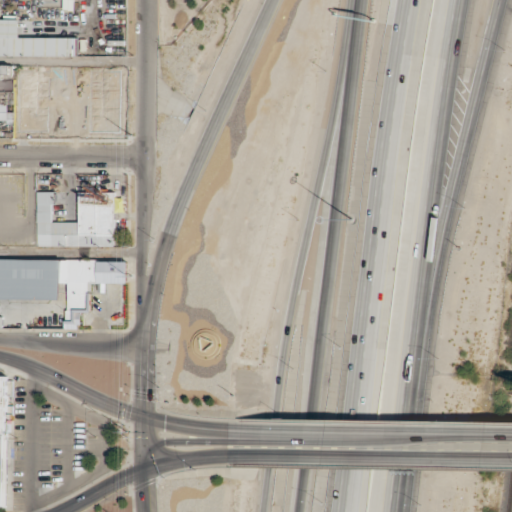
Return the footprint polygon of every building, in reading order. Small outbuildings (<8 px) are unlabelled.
[(0,55),(77,56),(77,38),(20,37),(20,20),(0,19),(0,55)] [(0,89),(13,90),(14,65),(0,64),(0,89)] [(0,121),(14,122),(15,91),(0,90),(0,121)] [(115,246),(115,211),(125,211),(125,197),(115,197),(115,192),(79,192),(79,222),(52,222),(52,192),(37,192),(36,246),(115,246)] [(128,260),(0,259),(0,327),(2,328),(2,317),(0,317),(0,299),(60,299),(60,282),(67,282),(66,328),(80,328),(80,312),(91,312),(91,283),(99,283),(99,292),(105,292),(105,283),(128,283),(128,260)] [(0,506),(8,507),(8,376),(0,375),(0,506)]
